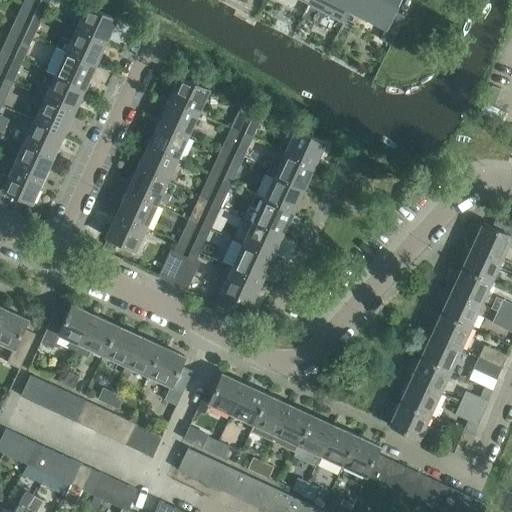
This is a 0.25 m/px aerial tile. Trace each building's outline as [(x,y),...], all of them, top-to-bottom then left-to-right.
[(40,0),(36,10),(44,14),(50,0),(40,0)] [(328,0),(349,10),(354,0),(328,0)] [(354,0),(349,10),(385,28),(380,38),(379,39),(390,44),(405,16),(395,11),(400,0),(354,0)] [(22,4),(12,27),(20,30),(30,7),(22,4)] [(87,5),(76,28),(106,42),(117,19),(87,5)] [(36,10),(25,33),(33,37),(44,14),(36,10)] [(12,27),(1,50),(9,53),(20,30),(12,27)] [(61,36),(56,47),(95,65),(106,42),(76,28),(70,41),(61,36)] [(25,33),(15,56),(23,59),(33,37),(25,33)] [(46,70),(55,74),(85,88),(95,65),(56,47),(46,70)] [(1,50),(0,52),(0,73),(9,53),(1,50)] [(15,56),(4,79),(12,82),(23,59),(15,56)] [(55,74),(44,97),(74,111),(85,88),(55,74)] [(179,76),(169,99),(199,112),(209,89),(179,76)] [(4,79),(0,87),(0,104),(2,105),(12,82),(4,79)] [(44,97),(34,120),(64,134),(74,111),(44,97)] [(169,99),(158,122),(188,135),(199,112),(169,99)] [(241,104),(231,128),(239,131),(249,108),(241,104)] [(255,111),(244,134),(252,137),(263,114),(255,111)] [(34,120),(23,143),(53,157),(64,134),(34,120)] [(158,122),(148,145),(177,158),(188,135),(158,122)] [(231,128),(220,150),(228,154),(239,131),(231,128)] [(295,129),(285,152),(314,166),(325,143),(295,129)] [(244,134),(234,157),(242,160),(252,137),(244,134)] [(23,143),(13,166),(43,180),(53,157),(23,143)] [(148,145),(137,168),(167,181),(177,158),(148,145)] [(220,150),(210,173),(218,177),(228,154),(220,150)] [(267,172),(274,175),(304,189),(314,166),(285,152),(279,164),(272,161),(267,172)] [(234,157),(223,179),(231,183),(242,160),(234,157)] [(0,203),(11,209),(17,196),(32,203),(43,180),(13,166),(8,176),(4,174),(0,174),(0,203)] [(137,168),(127,191),(156,204),(167,181),(137,168)] [(210,173),(199,196),(207,200),(218,177),(210,173)] [(257,195),(264,198),(293,212),(304,189),(274,175),(268,189),(261,186),(257,195)] [(223,179),(212,202),(220,206),(231,183),(223,179)] [(127,191),(116,214),(146,228),(156,204),(127,191)] [(199,196),(188,219),(197,223),(207,200),(199,196)] [(246,218),(253,221),(283,235),(293,212),(264,198),(257,212),(250,208),(246,218)] [(212,202),(202,225),(210,229),(220,206),(212,202)] [(146,228),(116,214),(106,237),(135,250),(146,228)] [(502,258),(511,237),(511,236),(511,222),(497,215),(491,226),(483,222),(472,245),(502,258)] [(188,219),(178,242),(186,246),(197,223),(188,219)] [(253,221),(243,244),(272,257),(283,235),(253,221)] [(202,225),(191,248),(199,252),(210,229),(202,225)] [(186,246),(178,242),(174,251),(170,249),(158,276),(169,282),(186,246)] [(243,244),(232,266),(262,279),(272,257),(243,244)] [(472,245),(462,267),(491,281),(502,258),(472,245)] [(199,252),(191,248),(175,284),(187,290),(199,262),(195,261),(199,252)] [(262,279),(232,266),(216,301),(234,310),(239,298),(251,304),(262,279)] [(462,267),(462,268),(452,290),(481,303),(491,281),(462,267)] [(452,290),(451,290),(441,312),(470,325),(481,303),(452,290)] [(511,304),(502,300),(497,311),(511,318),(511,304)] [(68,347),(77,351),(94,315),(72,304),(68,313),(56,308),(40,342),(53,348),(59,334),(71,340),(68,347)] [(5,309),(0,320),(0,341),(13,348),(7,362),(19,368),(35,334),(24,328),(28,319),(5,309)] [(511,318),(497,311),(492,323),(511,332),(511,318)] [(460,348),(470,326),(470,325),(441,312),(431,335),(460,348)] [(90,348),(103,354),(117,325),(94,315),(77,351),(87,355),(90,348)] [(103,354),(126,365),(139,335),(117,325),(103,354)] [(126,365),(148,375),(162,346),(139,335),(126,365)] [(450,370),(460,349),(460,348),(431,335),(421,357),(450,370)] [(484,345),(478,357),(501,367),(506,355),(484,345)] [(192,371),(181,365),(185,356),(162,346),(148,375),(171,386),(165,400),(176,405),(192,371)] [(439,393),(450,371),(450,370),(421,357),(410,379),(439,393)] [(501,367),(478,357),(473,368),(496,379),(501,367)] [(63,383),(73,388),(79,376),(69,371),(63,383)] [(231,413),(244,384),(222,373),(208,403),(231,413)] [(20,396),(30,400),(39,379),(30,375),(20,396)] [(30,400),(39,405),(49,384),(39,379),(30,400)] [(410,379),(400,402),(429,415),(439,393),(410,379)] [(39,405),(49,409),(58,388),(49,384),(39,405)] [(244,384),(231,413),(253,423),(267,394),(244,384)] [(97,399),(107,404),(113,392),(103,387),(97,399)] [(49,409),(58,413),(68,392),(58,388),(49,409)] [(466,391),(460,402),(483,413),(488,401),(466,391)] [(58,413),(67,418),(77,396),(68,392),(58,413)] [(113,392),(107,404),(117,409),(123,396),(113,392)] [(273,441),(289,405),(267,394),(253,423),(250,431),(273,441)] [(67,418),(77,422),(86,401),(77,396),(67,418)] [(77,422),(86,426),(96,405),(86,401),(77,422)] [(419,438),(429,416),(429,415),(400,402),(389,424),(419,438)] [(483,413),(460,402),(455,414),(478,424),(483,413)] [(86,426),(96,431),(105,409),(96,405),(86,426)] [(295,451),(312,415),(289,405),(273,441),(295,451)] [(96,431),(105,435),(115,414),(105,409),(96,431)] [(105,435),(114,439),(124,418),(115,414),(105,435)] [(321,454),(334,425),(312,415),(295,451),(294,455),(316,465),(321,454)] [(114,439),(124,444),(133,422),(124,418),(114,439)] [(124,444),(133,448),(143,427),(133,422),(124,444)] [(343,465),(357,436),(334,425),(321,454),(343,465)] [(133,448),(143,452),(152,431),(143,427),(133,448)] [(0,439),(0,451),(5,454),(15,433),(5,428),(0,439)] [(152,431),(143,452),(152,457),(162,435),(152,431)] [(453,454),(465,459),(476,437),(464,431),(453,454)] [(5,454),(14,458),(24,437),(15,433),(5,454)] [(203,448),(213,453),(219,440),(209,436),(203,448)] [(343,465),(344,465),(366,475),(375,454),(379,446),(357,436),(343,465)] [(14,458),(24,463),(34,442),(24,437),(14,458)] [(219,440),(213,453),(223,457),(229,445),(219,440)] [(24,463),(33,467),(43,446),(34,442),(24,463)] [(37,469),(43,471),(52,450),(43,446),(33,467),(37,469)] [(178,470),(249,503),(259,481),(188,448),(178,470)] [(47,473),(52,476),(62,455),(52,450),(43,471),(47,473)] [(404,492),(414,472),(414,471),(375,454),(366,475),(404,492)] [(55,477),(61,480),(71,459),(62,455),(52,476),(55,477)] [(248,469),(258,474),(264,462),(253,457),(248,469)] [(61,480),(71,485),(80,464),(71,459),(61,480)] [(264,462),(258,474),(268,479),(274,467),(264,462)] [(71,485),(80,489),(90,468),(80,464),(71,485)] [(81,490),(89,493),(99,472),(90,468),(80,489),(81,490)] [(37,469),(33,479),(42,483),(47,473),(43,471),(37,469)] [(414,471),(414,472),(404,492),(441,509),(440,511),(481,511),(486,504),(414,471)] [(93,495),(99,498),(109,477),(99,472),(89,493),(93,495)] [(47,473),(42,483),(50,487),(55,477),(52,476),(47,473)] [(101,498),(108,502),(118,481),(109,477),(99,498),(101,498)] [(293,490),(303,495),(309,482),(299,477),(293,490)] [(108,502),(118,506),(127,485),(118,481),(108,502)] [(325,511),(259,481),(249,503),(267,511),(268,510),(273,511),(325,511)] [(309,482),(303,495),(313,500),(319,487),(309,482)] [(71,485),(66,496),(76,500),(81,490),(80,489),(71,485)] [(122,508),(127,511),(137,490),(127,485),(118,506),(122,508)] [(0,511),(24,511),(34,496),(26,491),(13,511),(8,511),(3,508),(0,511)] [(93,495),(90,503),(97,507),(101,498),(99,498),(93,495)] [(34,496),(24,511),(35,511),(42,501),(34,496)] [(153,511),(184,511),(159,500),(153,511)]
